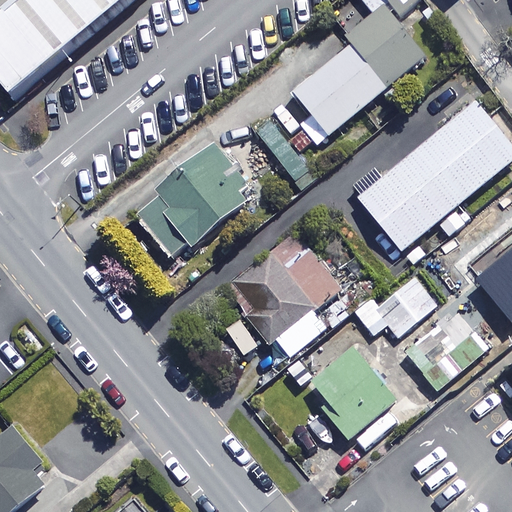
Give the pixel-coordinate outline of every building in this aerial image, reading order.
[(123,0),(29,0),(0,25),(0,87),(8,97),(123,0)] [(420,0),(357,0),(377,23),(390,12),(403,26),(426,6),(420,0)] [(429,65),(389,16),(352,47),(355,51),(296,100),(314,122),(303,131),(322,154),(429,65)] [(511,172),(511,167),(473,120),(355,217),(396,267),(511,172)] [(255,213),(215,165),(138,228),(178,276),(255,213)] [(319,320),(346,298),(298,241),(229,298),(276,355),(280,352),(294,369),(333,337),(319,320)] [(385,325),(401,346),(442,312),(417,282),(394,300),(403,311),(385,325)] [(388,320),(374,305),(357,319),(371,334),(388,320)] [(456,315),(408,354),(431,382),(478,343),(456,315)] [(94,406),(53,355),(28,375),(68,426),(94,406)] [(398,412),(358,359),(317,391),(338,419),(333,422),(352,447),(398,412)] [(51,468),(22,434),(0,452),(0,511),(28,511),(56,489),(44,474),(51,468)]
